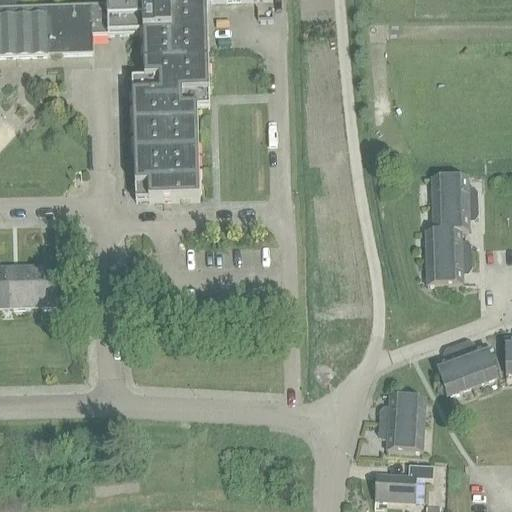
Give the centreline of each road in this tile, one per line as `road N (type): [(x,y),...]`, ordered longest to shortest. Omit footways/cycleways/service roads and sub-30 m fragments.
road 1 (residential): [(291,416),(278,0)]
road 2 (residential): [(371,359),(377,275),(339,0)]
road 3 (residential): [(100,207),(108,406)]
road 4 (residential): [(291,416),(108,406)]
road 5 (residential): [(371,359),(485,326),(511,302)]
